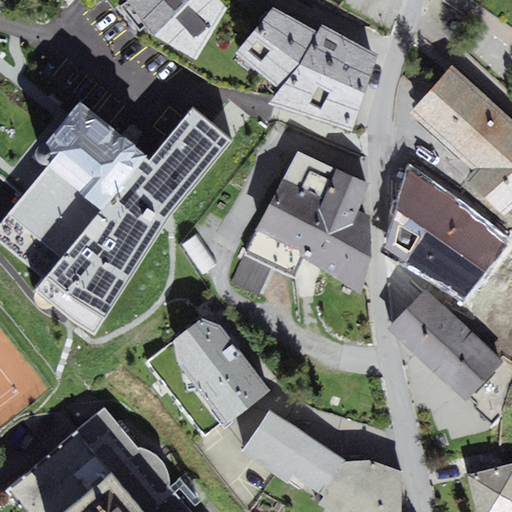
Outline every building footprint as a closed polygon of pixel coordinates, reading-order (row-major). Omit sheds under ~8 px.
[(197,59),(228,9),(219,0),(128,0),(155,35),(197,59)] [(354,131),(379,54),(322,24),(318,31),(274,7),(236,53),(279,90),(270,104),(354,131)] [(410,111),(474,174),(511,136),(511,119),(456,64),(410,111)] [(182,205),(235,141),(191,107),(148,159),(80,103),(33,155),(48,167),(0,223),(0,240),(44,279),(39,287),(95,334),(182,205)] [(511,211),(511,136),(474,174),(467,181),(505,219),(511,211)] [(296,280),(304,259),(327,195),(337,168),(299,151),(231,283),(259,296),(272,268),(296,280)] [(337,168),(327,195),(361,211),(371,184),(337,168)] [(388,247),(466,296),(505,243),(465,209),(411,172),(388,247)] [(371,216),(361,211),(327,195),(304,259),(361,294),(372,256),(371,216)] [(389,328),(428,364),(465,325),(426,289),(389,328)] [(224,426),(270,390),(221,324),(204,317),(175,340),(182,368),(224,426)] [(428,364),(466,400),(503,361),(465,325),(428,364)] [(192,511),(170,485),(169,475),(164,463),(157,455),(147,450),(138,448),(104,407),(6,490),(25,511),(192,511)] [(348,461),(270,410),(242,452),(288,483),(294,475),(325,496),(348,461)] [(371,460),(348,461),(325,496),(319,504),(330,511),(401,511),(403,472),(371,460)] [(511,511),(511,463),(468,476),(478,511),(511,511)]
